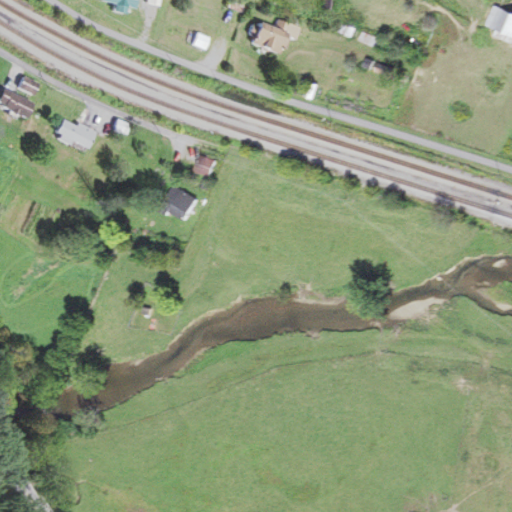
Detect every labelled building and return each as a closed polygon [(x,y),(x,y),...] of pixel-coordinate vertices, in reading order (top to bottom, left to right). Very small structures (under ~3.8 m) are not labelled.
[(490,26),(503,29),(501,37),(511,39),(511,9),(496,5),(490,26)] [(283,53),(289,36),(298,39),(302,26),(281,19),(278,27),(261,21),(253,44),(283,53)] [(205,48),(209,37),(198,34),(194,44),(205,48)] [(34,95),(38,83),(23,76),(18,89),(34,95)] [(0,105),(25,118),(33,103),(3,88),(0,93),(0,105)] [(54,138),(87,149),(93,130),(60,118),(54,138)] [(198,170),(214,177),(222,161),(206,153),(198,170)] [(191,221),(200,196),(174,186),(164,211),(191,221)]
